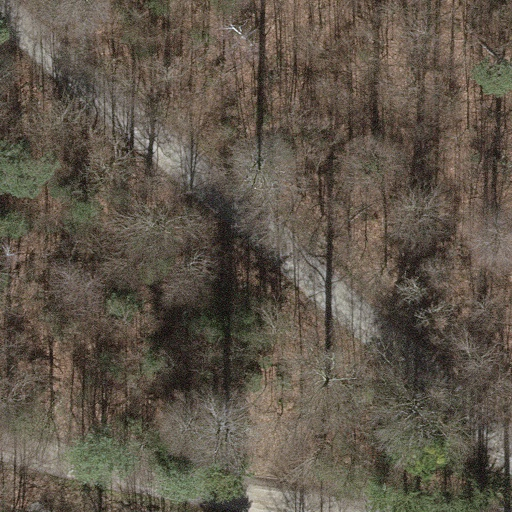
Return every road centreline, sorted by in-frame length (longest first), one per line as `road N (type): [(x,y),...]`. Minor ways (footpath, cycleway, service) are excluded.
road 1 (track): [(0,8),(511,456)]
road 2 (track): [(0,439),(197,487),(384,511)]
